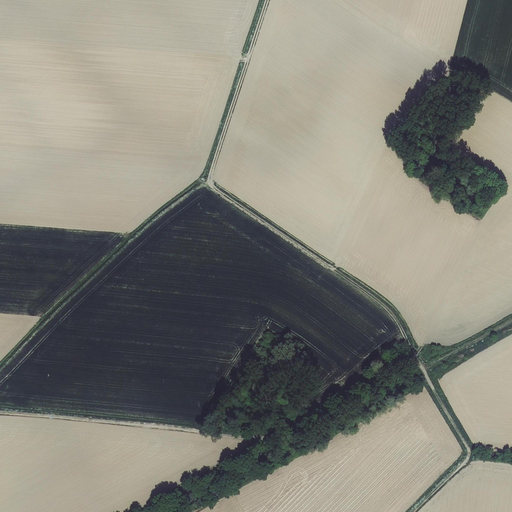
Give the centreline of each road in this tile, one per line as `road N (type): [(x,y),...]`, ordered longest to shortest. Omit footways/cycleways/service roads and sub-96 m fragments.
road 1 (track): [(265,0),(204,182),(390,314),(468,453),(410,511)]
road 2 (track): [(0,413),(248,435)]
